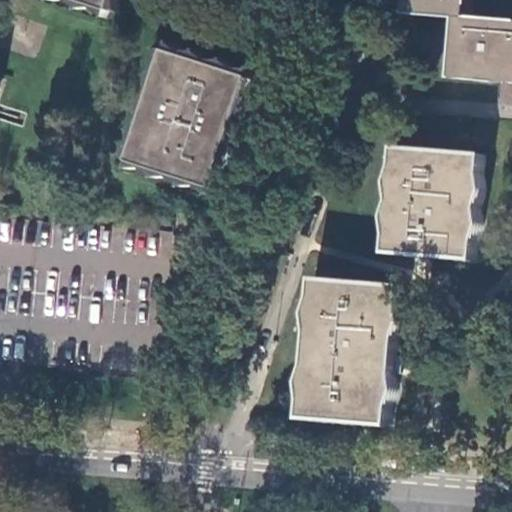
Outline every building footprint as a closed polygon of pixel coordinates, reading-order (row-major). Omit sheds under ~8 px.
[(73,0),(113,13),(117,0),(73,0)] [(511,83),(511,23),(470,20),(471,0),(411,0),(410,14),(460,18),(455,78),(508,83),(511,83)] [(129,170),(213,197),(250,85),(166,58),(129,170)] [(388,252),(477,259),(486,227),(483,209),(487,191),(484,155),(393,149),(385,181),(387,200),(384,216),(388,252)] [(302,417),(391,426),(399,394),(397,356),(404,327),(402,288),(314,280),(305,313),(308,347),(299,381),(302,417)]
